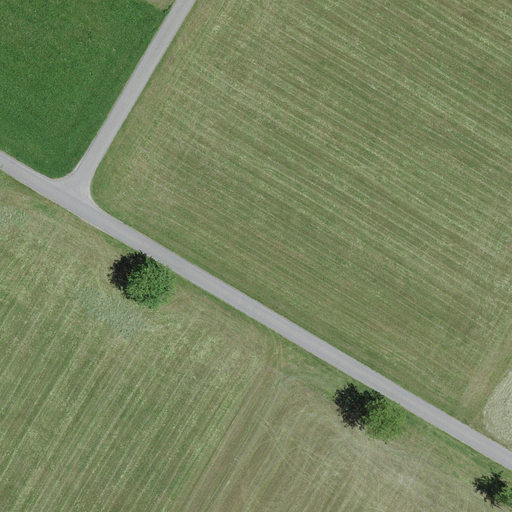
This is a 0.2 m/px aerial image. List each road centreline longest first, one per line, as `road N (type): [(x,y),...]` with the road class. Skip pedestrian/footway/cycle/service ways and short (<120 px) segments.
road 1 (track): [(511,463),(67,202)]
road 2 (track): [(67,202),(187,0)]
